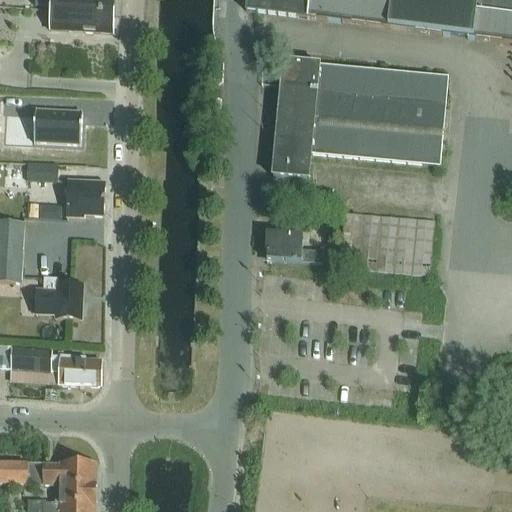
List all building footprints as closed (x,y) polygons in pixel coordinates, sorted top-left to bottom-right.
[(53,0),(52,13),(115,17),(116,1),(104,0),(96,0),(96,2),(88,2),(86,0),(53,0)] [(511,0),(247,0),(246,10),(390,28),(390,31),(474,41),(474,38),(511,42),(511,0)] [(114,37),(115,17),(52,13),(51,33),(114,37)] [(320,68),(285,65),(274,180),(309,183),(312,156),(440,168),(448,82),(320,70),(320,68)] [(33,115),(32,147),(79,149),(81,117),(33,115)] [(58,186),(59,171),(30,170),(29,185),(58,186)] [(105,220),(106,186),(105,186),(105,187),(70,185),(69,222),(86,222),(86,219),(105,220)] [(29,209),(29,220),(39,220),(40,209),(29,209)] [(430,236),(430,221),(401,220),(401,221),(390,221),(389,235),(430,236)] [(0,224),(0,284),(23,286),(26,226),(0,224)] [(303,256),(304,238),(267,236),(266,255),(268,255),(268,263),(323,266),(323,257),(303,256)] [(59,287),(59,281),(46,281),(46,294),(38,293),(37,318),(57,319),(57,323),(83,324),(85,288),(59,287)] [(104,364),(87,364),(87,360),(53,359),(53,354),(12,352),(11,373),(60,375),(60,388),(60,389),(98,391),(102,387),(104,364)] [(0,466),(0,487),(54,488),(54,507),(44,507),(44,505),(27,506),(27,511),(96,511),(97,468),(63,467),(63,469),(30,468),(30,467),(0,466)]
